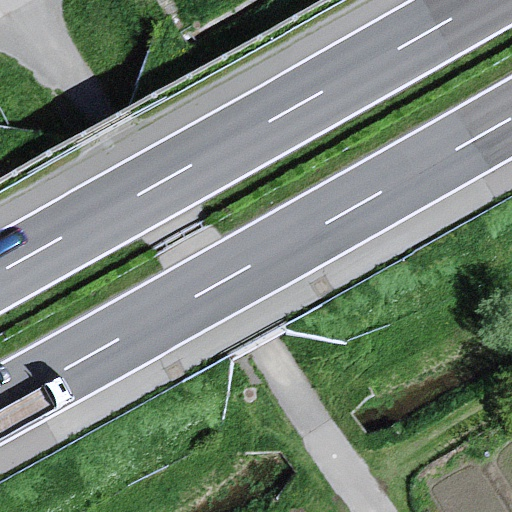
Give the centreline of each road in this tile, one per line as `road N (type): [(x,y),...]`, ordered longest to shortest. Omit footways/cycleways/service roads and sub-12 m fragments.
road 1 (motorway): [(0,406),(511,119)]
road 2 (motorway): [(479,0),(0,270)]
road 3 (unclassified): [(257,352),(68,93)]
road 4 (unclassified): [(257,352),(371,511)]
